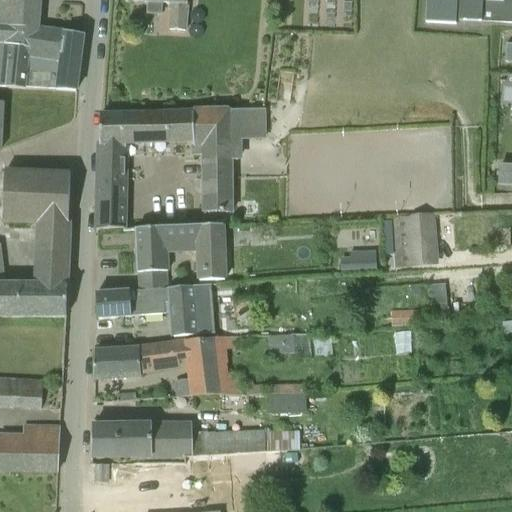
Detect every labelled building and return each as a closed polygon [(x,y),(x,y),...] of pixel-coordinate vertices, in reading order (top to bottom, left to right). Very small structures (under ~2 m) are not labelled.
[(40,0),(0,0),(0,43),(0,44),(1,42),(35,43),(34,50),(61,54),(59,76),(78,77),(83,36),(38,30),(40,0)] [(162,17),(163,5),(169,5),(167,27),(168,27),(168,31),(186,32),(186,29),(188,0),(128,0),(128,2),(148,4),(147,16),(162,17)] [(507,2),(504,2),(504,0),(438,0),(437,24),(455,25),(456,0),(461,0),(482,1),(481,22),(511,24),(511,11),(507,11),(507,2)] [(76,92),(78,77),(59,76),(61,54),(34,50),(35,43),(1,42),(0,44),(0,47),(0,86),(26,88),(56,90),(56,89),(76,92)] [(234,214),(233,162),(230,162),(228,113),(193,115),(193,145),(193,156),(200,157),(202,214),(234,214)] [(193,115),(101,117),(100,117),(99,148),(129,148),(193,145),(193,115)] [(127,229),(129,148),(99,148),(98,187),(97,231),(127,229)] [(499,184),(511,184),(511,166),(500,166),(499,184)] [(66,277),(70,176),(5,173),(2,223),(38,224),(36,286),(4,286),(0,257),(0,317),(66,318),(66,277)] [(438,265),(435,213),(389,218),(392,268),(438,265)] [(224,227),(135,230),(138,292),(165,289),(164,269),(166,269),(166,251),(198,250),(200,279),(225,278),(224,227)] [(342,272),(377,270),(376,252),(348,254),(348,259),(341,259),(342,272)] [(138,292),(96,295),(98,320),(132,318),(132,317),(165,314),(165,304),(171,303),(174,337),(196,335),(193,297),(213,295),(212,285),(165,289),(138,292)] [(427,287),(430,310),(446,309),(445,285),(427,287)] [(393,314),(393,329),(423,328),(423,313),(393,314)] [(293,355),(292,336),(275,337),(276,355),(293,355)] [(187,382),(174,383),(175,395),(243,393),(242,382),(231,383),(226,349),(239,348),(238,338),(139,349),(94,353),(93,380),(93,384),(189,369),(187,382)] [(331,357),(331,339),(314,339),(314,357),(331,357)] [(0,408),(42,411),(43,385),(0,382),(0,408)] [(136,401),(135,394),(117,396),(118,402),(136,401)] [(270,419),(291,418),(290,399),(269,400),(270,419)] [(182,458),(190,458),(189,436),(189,431),(92,427),(91,458),(182,461),(182,458)] [(0,471),(58,472),(59,444),(0,442),(0,471)] [(256,467),(260,466),(280,465),(279,452),(266,452),(266,454),(259,454),(193,459),(194,474),(223,472),(223,469),(256,467)] [(107,466),(96,466),(96,484),(106,484),(107,466)] [(226,511),(225,486),(195,488),(197,511),(226,511)]
